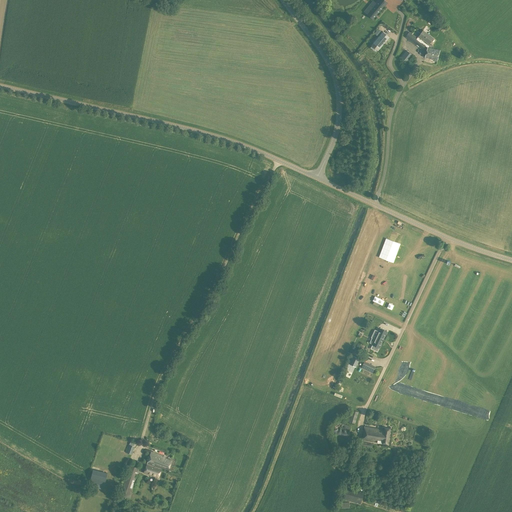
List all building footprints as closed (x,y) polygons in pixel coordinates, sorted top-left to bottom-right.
[(370,8),(371,10),(367,14),(373,19),(387,3),(383,0),(379,0),(374,6),(372,5),(370,8)] [(433,38),(423,30),(418,38),(409,32),(405,37),(422,50),(425,46),(428,47),(429,47),(429,46),(431,47),(432,45),(429,43),(433,38)] [(389,37),(383,32),(373,43),(380,49),(389,37)] [(429,47),(428,47),(425,58),(438,61),(440,50),(429,47)] [(414,54),(407,49),(402,56),(408,61),(414,54)] [(380,329),(375,339),(372,338),(370,343),(373,344),(372,345),(379,348),(387,332),(380,329)] [(359,359),(353,356),(350,364),(355,367),(359,359)] [(375,367),(364,361),(361,367),(372,373),(375,367)] [(357,423),(359,411),(352,410),(350,422),(357,423)] [(334,421),(331,433),(348,438),(351,426),(334,421)] [(364,426),(362,440),(388,444),(390,428),(384,427),(384,429),(364,426)] [(129,444),(128,444),(125,452),(132,454),(134,446),(135,443),(130,442),(129,444)] [(151,452),(147,463),(162,468),(168,470),(171,460),(165,458),(166,457),(151,452)] [(158,478),(162,468),(147,463),(144,473),(158,478)] [(119,495),(132,499),(134,492),(132,491),(140,469),(129,465),(119,495)] [(108,473),(93,470),(90,482),(104,485),(108,473)] [(342,488),(339,498),(360,504),(363,493),(359,492),(342,488)]
